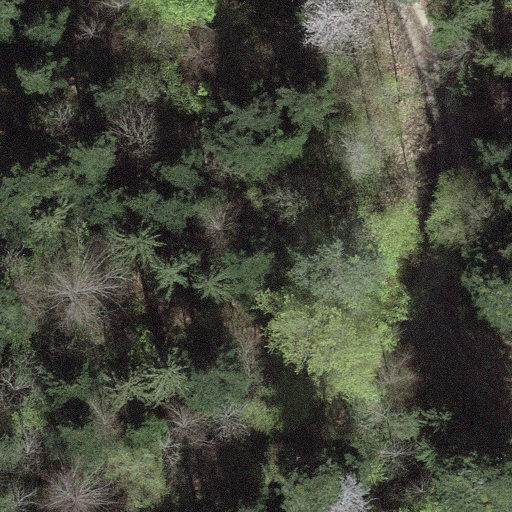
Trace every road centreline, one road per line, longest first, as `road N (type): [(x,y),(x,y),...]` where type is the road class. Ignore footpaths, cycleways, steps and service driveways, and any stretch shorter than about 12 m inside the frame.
road 1 (track): [(124,511),(417,326),(436,269),(448,163),(435,68),(410,0)]
road 2 (track): [(0,241),(342,378)]
road 3 (track): [(417,326),(511,409)]
